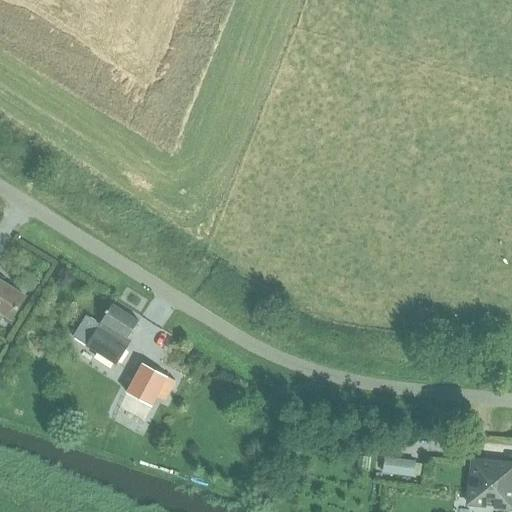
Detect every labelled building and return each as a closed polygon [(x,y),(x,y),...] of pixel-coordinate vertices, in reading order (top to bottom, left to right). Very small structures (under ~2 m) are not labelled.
[(25,297),(0,281),(0,319),(4,314),(11,319),(25,297)] [(109,313),(98,330),(87,346),(117,365),(128,348),(124,345),(129,338),(129,339),(140,322),(114,305),(110,311),(109,310),(107,312),(109,313)] [(144,424),(168,379),(142,365),(118,411),(144,424)] [(384,457),(382,473),(412,476),(414,461),(384,457)] [(511,464),(473,460),(468,504),(511,509),(511,507),(511,464)]
